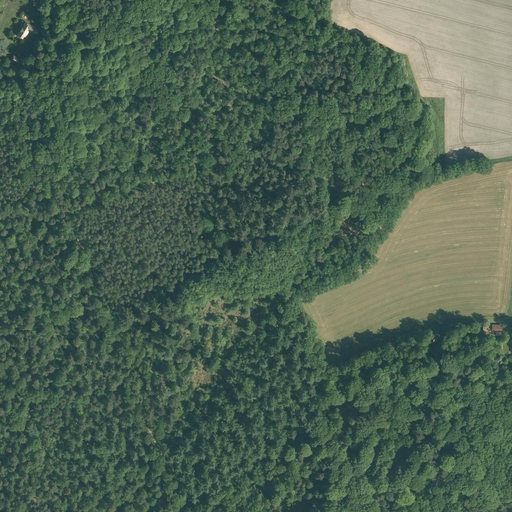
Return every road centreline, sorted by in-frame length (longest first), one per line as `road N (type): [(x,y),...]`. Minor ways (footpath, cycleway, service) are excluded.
road 1 (track): [(182,495),(130,379),(56,159),(64,43),(126,0)]
road 2 (track): [(191,0),(202,18),(253,51),(265,84),(297,117),(303,205),(289,292),(326,393)]
road 3 (track): [(503,511),(471,456),(456,384),(420,362),(326,393),(365,511)]
road 4 (track): [(232,0),(330,41),(392,89),(421,180)]
road 5 (track): [(289,292),(273,336),(233,392),(164,448)]
road 6 (track): [(162,511),(331,406)]
road 7 (track): [(87,511),(27,425),(0,356)]
road 8 (track): [(0,231),(70,365)]
